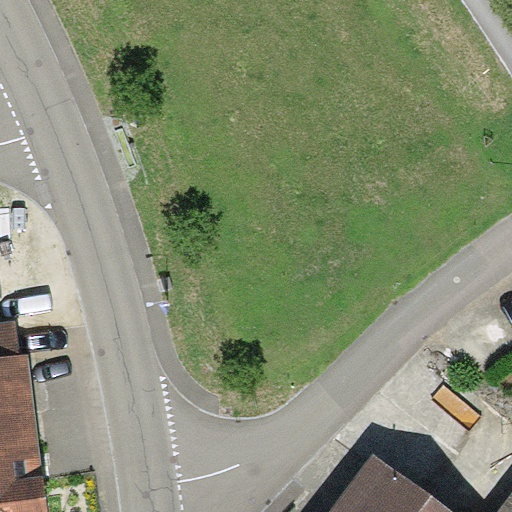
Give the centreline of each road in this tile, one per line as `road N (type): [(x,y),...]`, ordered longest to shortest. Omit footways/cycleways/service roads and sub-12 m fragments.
road 1 (residential): [(511,239),(319,412),(241,459),(153,482)]
road 2 (tertiary): [(45,116),(107,282),(153,482)]
